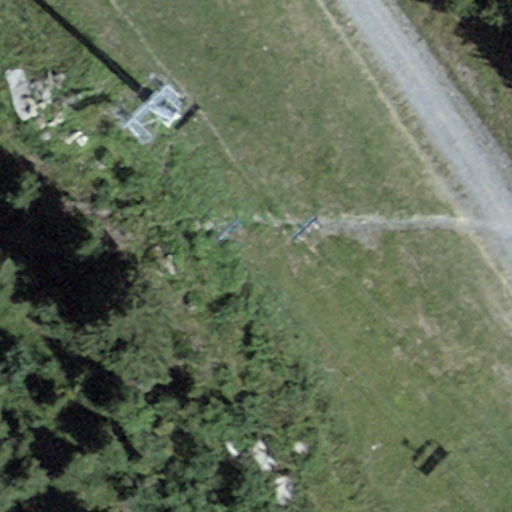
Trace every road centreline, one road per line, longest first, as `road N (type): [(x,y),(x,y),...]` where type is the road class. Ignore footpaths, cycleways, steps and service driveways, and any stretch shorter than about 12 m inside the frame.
road 1 (track): [(364,236),(160,117),(36,0)]
road 2 (track): [(129,0),(242,127),(364,236)]
road 3 (track): [(511,384),(471,327),(364,236)]
